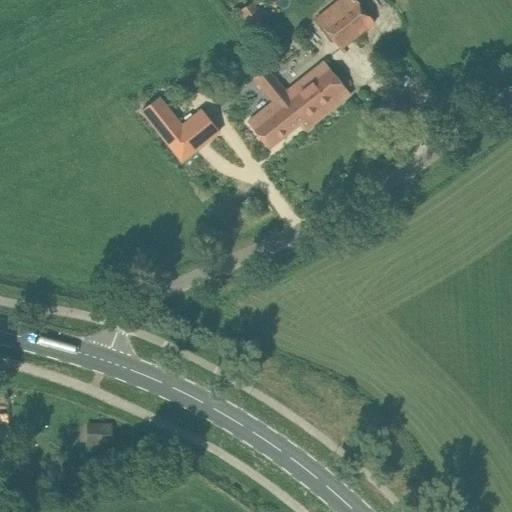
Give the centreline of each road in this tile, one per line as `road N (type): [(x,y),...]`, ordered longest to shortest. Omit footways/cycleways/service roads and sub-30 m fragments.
road 1 (unclassified): [(104,363),(124,325),(283,249),(511,101)]
road 2 (secondary): [(351,511),(229,418),(104,363)]
